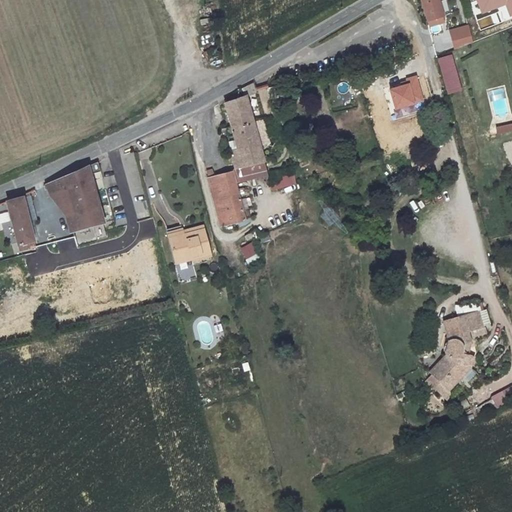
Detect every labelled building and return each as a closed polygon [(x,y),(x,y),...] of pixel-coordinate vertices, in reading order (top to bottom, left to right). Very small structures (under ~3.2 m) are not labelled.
[(442,21),(441,16),(437,0),(421,0),(429,25),(442,21)] [(448,29),(452,48),(472,43),(467,24),(448,29)] [(442,71),(447,69),(445,61),(439,62),(442,71)] [(457,90),(451,69),(441,72),(448,93),(457,90)] [(207,177),(220,227),(245,221),(234,183),(262,176),(267,175),(260,151),(269,144),(262,120),(253,123),(246,97),(256,92),(253,83),(241,89),(245,96),(225,103),(232,129),(226,130),(235,168),(231,171),(213,176),(207,177)] [(326,103),(318,107),(324,118),(332,114),(326,103)] [(511,130),(511,123),(489,129),(491,135),(511,130)] [(70,232),(103,223),(88,166),(45,185),(50,196),(66,189),(70,205),(60,208),(65,215),(70,232)] [(292,171),(268,178),(269,182),(272,191),(296,184),(292,171)] [(60,208),(70,205),(66,189),(50,196),(60,208)] [(36,219),(29,192),(22,195),(22,197),(34,241),(37,240),(32,220),(36,219)] [(34,241),(22,197),(6,202),(19,251),(32,247),(34,244),(35,244),(34,241)] [(182,231),(181,226),(166,229),(168,235),(182,231)] [(183,235),(203,229),(202,226),(182,231),(183,235)] [(210,255),(203,229),(183,235),(182,231),(168,235),(175,263),(191,259),(192,260),(210,255)] [(258,235),(261,243),(270,240),(267,232),(258,235)] [(73,289),(63,250),(77,246),(74,236),(49,243),(35,247),(48,295),(73,289)] [(247,267),(262,261),(253,241),(239,248),(247,267)] [(230,295),(236,312),(241,311),(236,293),(230,295)] [(462,344),(470,341),(467,332),(470,331),(471,335),(476,334),(477,335),(486,332),(484,325),(489,324),(485,310),(481,311),(478,302),(462,307),(455,305),(455,306),(458,317),(444,321),(446,332),(450,331),(452,339),(449,340),(445,354),(446,355),(439,363),(441,365),(432,374),(448,390),(462,376),(460,374),(463,371),(465,373),(470,368),(473,357),(467,355),(466,355),(463,351),(463,349),(463,346),(462,344)] [(467,355),(470,341),(462,344),(463,346),(463,349),(463,351),(466,355),(467,355)] [(432,374),(441,365),(439,363),(430,372),(432,374)] [(447,399),(448,390),(432,374),(427,379),(447,399)] [(511,400),(511,385),(501,391),(508,403),(511,400)] [(465,398),(456,403),(459,409),(468,405),(465,398)] [(496,409),(494,402),(486,406),(490,411),(496,409)]
